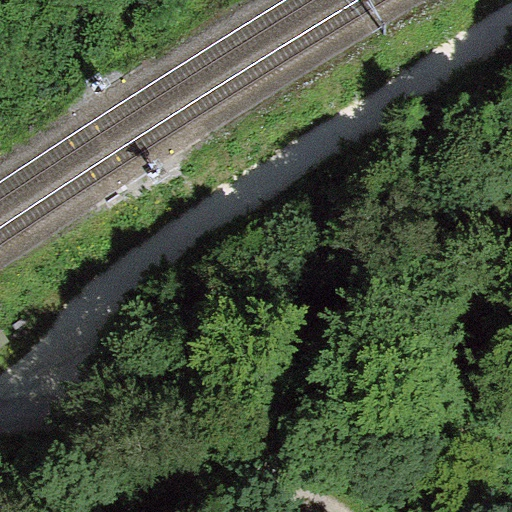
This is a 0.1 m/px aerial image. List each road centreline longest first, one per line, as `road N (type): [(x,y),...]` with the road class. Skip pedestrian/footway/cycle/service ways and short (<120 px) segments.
road 1 (track): [(511,27),(326,134),(121,291),(20,414)]
road 2 (track): [(312,511),(213,450),(20,414)]
